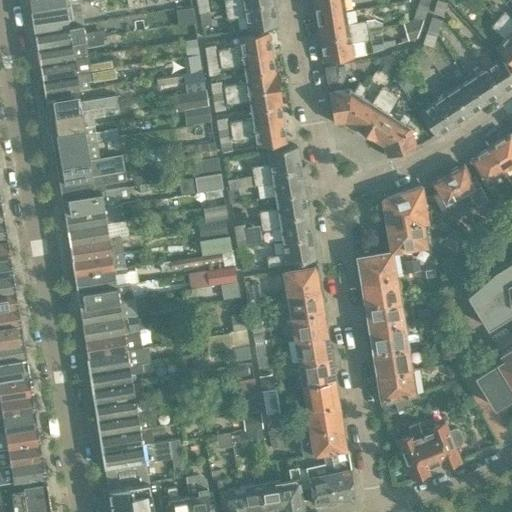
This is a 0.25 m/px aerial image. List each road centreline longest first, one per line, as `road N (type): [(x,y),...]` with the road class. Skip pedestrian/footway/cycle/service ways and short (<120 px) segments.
road 1 (residential): [(82,511),(0,11)]
road 2 (residential): [(374,511),(323,188)]
road 3 (residential): [(323,188),(455,148),(511,107)]
road 4 (residential): [(323,188),(294,0)]
road 5 (residential): [(511,459),(385,511)]
